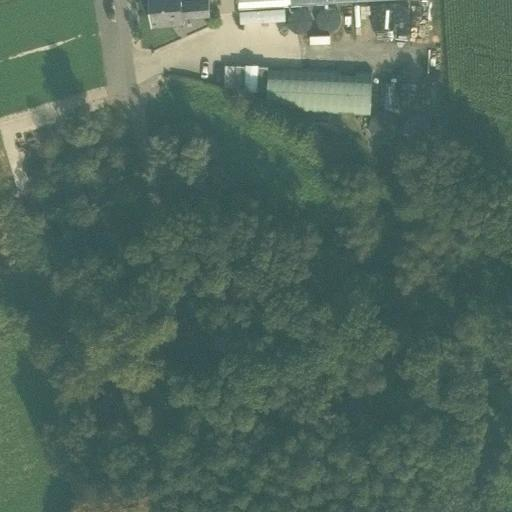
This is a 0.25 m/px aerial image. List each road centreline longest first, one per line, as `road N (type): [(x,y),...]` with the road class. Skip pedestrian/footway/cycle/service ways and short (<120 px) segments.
road 1 (track): [(454,511),(488,375),(453,349),(273,277),(129,140)]
road 2 (unclassified): [(119,0),(129,140),(234,511)]
